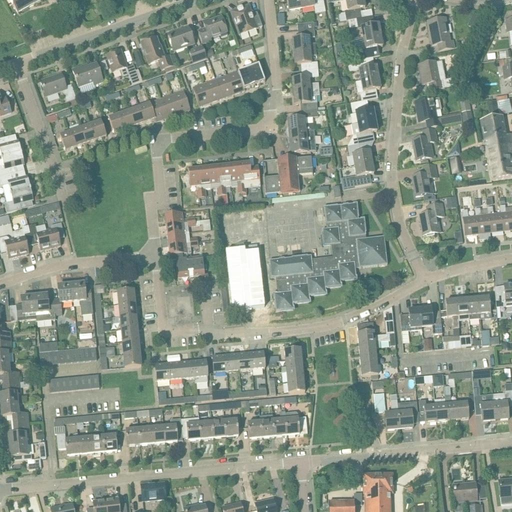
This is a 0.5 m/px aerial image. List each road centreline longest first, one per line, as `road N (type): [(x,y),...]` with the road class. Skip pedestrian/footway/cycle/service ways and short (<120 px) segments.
road 1 (residential): [(154,257),(156,140),(252,130),(277,108),(267,0)]
road 2 (residential): [(154,257),(162,325),(173,333),(314,328),(424,279)]
road 3 (residential): [(0,490),(299,462)]
road 4 (residential): [(424,279),(397,223),(391,177),(415,0)]
road 5 (residential): [(299,462),(511,443)]
road 6 (tertiary): [(198,0),(17,66)]
road 7 (residential): [(0,285),(68,265),(154,257)]
road 8 (residential): [(62,202),(17,66)]
